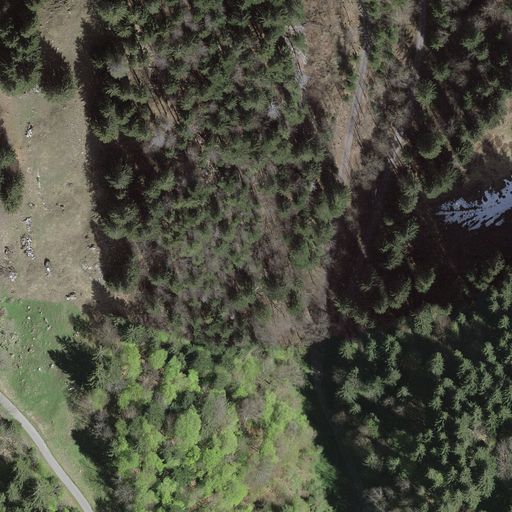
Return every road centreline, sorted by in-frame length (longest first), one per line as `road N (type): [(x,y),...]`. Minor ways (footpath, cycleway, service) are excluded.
road 1 (unclassified): [(368,511),(319,394),(314,354),(366,58),(361,0)]
road 2 (track): [(315,373),(342,321),(398,134),(422,0)]
